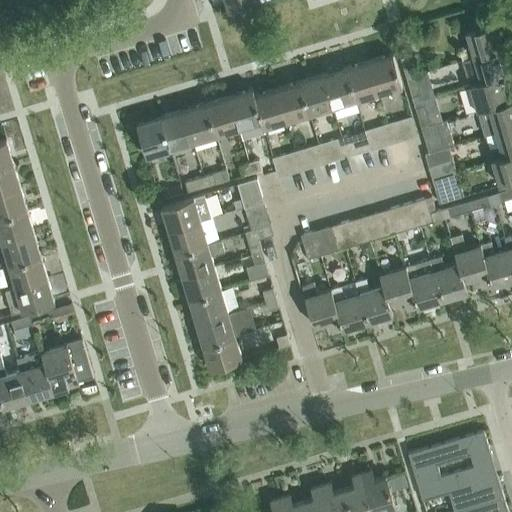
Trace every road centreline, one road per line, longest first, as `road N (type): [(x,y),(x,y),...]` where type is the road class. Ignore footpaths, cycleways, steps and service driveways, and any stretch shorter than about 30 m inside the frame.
road 1 (residential): [(167,448),(60,70),(70,50),(166,19),(179,0)]
road 2 (residential): [(167,448),(490,375)]
road 3 (residential): [(42,476),(167,448)]
